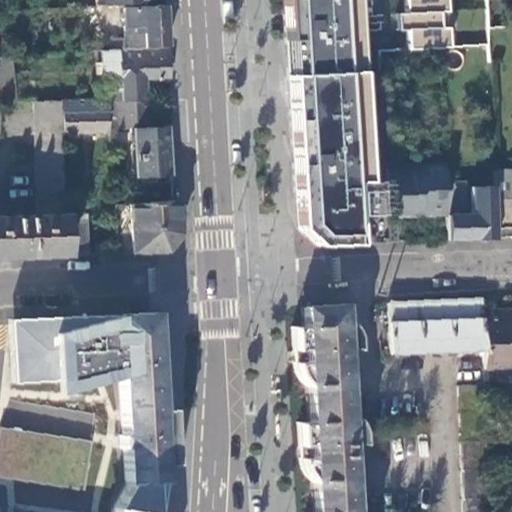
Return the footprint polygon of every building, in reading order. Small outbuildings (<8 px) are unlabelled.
[(382,178),(362,179),(350,0),(279,0),(283,50),(286,88),(290,145),(293,185),(296,228),(315,245),(385,242),(384,215),(382,178)] [(405,48),(447,45),(444,0),(402,0),(403,11),(394,12),(395,20),(395,29),(404,28),(405,48)] [(497,25),(495,0),(484,0),(486,26),(497,25)] [(171,78),(172,6),(125,5),(124,49),(104,48),(103,71),(123,71),(121,122),(146,123),(147,77),(171,78)] [(487,60),(486,43),(468,44),(469,55),(471,54),(472,61),(487,60)] [(33,103),(36,214),(61,213),(58,102),(33,103)] [(131,128),(137,180),(176,175),(170,124),(131,128)] [(444,213),(441,165),(401,166),(401,167),(402,174),(381,175),(382,178),(384,215),(388,215),(388,211),(416,210),(417,214),(444,213)] [(401,167),(401,166),(381,167),(381,175),(402,174),(401,167)] [(511,183),(509,183),(508,170),(492,170),(492,186),(494,228),(511,227),(511,183)] [(494,238),(494,228),(492,186),(468,187),(470,214),(451,215),(453,239),(476,238),(494,238)] [(184,204),(132,203),(131,252),(183,254),(184,204)] [(64,214),(0,216),(0,257),(17,257),(65,255),(64,235),(64,214)] [(511,297),(511,298),(511,311),(480,313),(481,349),(482,367),(510,366),(511,363),(511,297)] [(339,324),(338,304),(298,305),(300,326),(303,384),(305,403),(344,401),(341,348),(339,324)] [(151,314),(114,315),(119,385),(119,399),(156,397),(154,353),(151,314)] [(11,388),(119,385),(114,315),(17,320),(9,320),(11,388)] [(339,324),(341,348),(355,347),(355,336),(354,334),(352,329),(350,325),(349,324),(339,324)] [(303,384),(300,326),(289,326),(291,352),(292,366),(292,370),(294,373),(295,376),(298,379),(300,382),(303,384)] [(156,397),(119,399),(122,435),(118,435),(118,448),(123,448),(125,482),(161,481),(161,467),(157,411),(156,397)] [(345,420),(344,401),(305,403),(306,422),(309,480),(311,498),(350,496),(346,443),(345,420)] [(167,410),(157,411),(161,467),(162,466),(163,465),(163,464),(164,463),(165,462),(166,460),(167,459),(168,457),(168,456),(169,454),(169,453),(169,451),(170,449),(170,447),(170,445),(170,442),(169,434),(167,410)] [(345,420),(346,443),(361,442),(360,431),(360,429),(359,427),(358,424),(357,423),(356,421),(354,418),(345,420)] [(309,480),(306,422),(295,422),(296,449),(297,459),(298,464),(300,469),(303,474),(304,476),(308,479),(309,480)] [(0,474),(11,475),(15,433),(0,432),(0,474)] [(156,511),(161,481),(125,482),(109,511),(156,511)] [(350,496),(311,498),(311,511),(350,511),(351,510),(350,496)]
